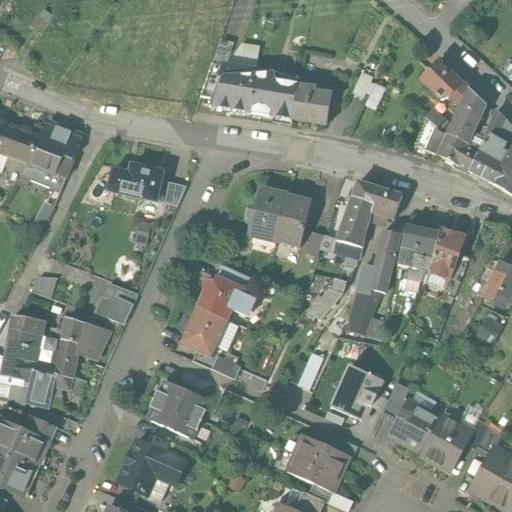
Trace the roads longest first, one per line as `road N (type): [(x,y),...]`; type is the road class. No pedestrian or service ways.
road 1 (residential): [(218,138),(197,202),(56,511)]
road 2 (residential): [(511,202),(395,165),(218,138)]
road 3 (residential): [(102,117),(21,285)]
